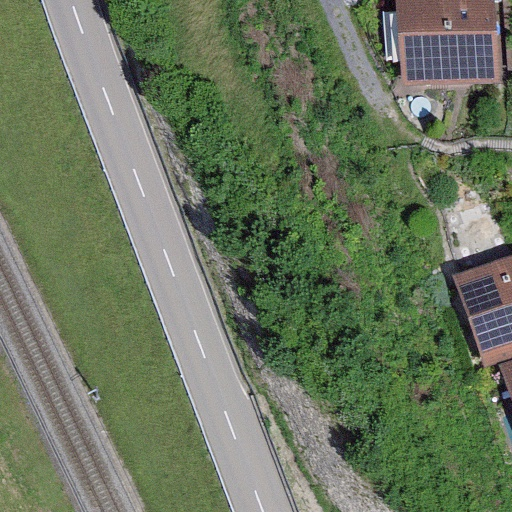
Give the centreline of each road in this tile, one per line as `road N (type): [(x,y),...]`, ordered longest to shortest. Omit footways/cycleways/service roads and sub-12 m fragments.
road 1 (tertiary): [(72,0),(264,511)]
road 2 (track): [(336,0),(399,134)]
